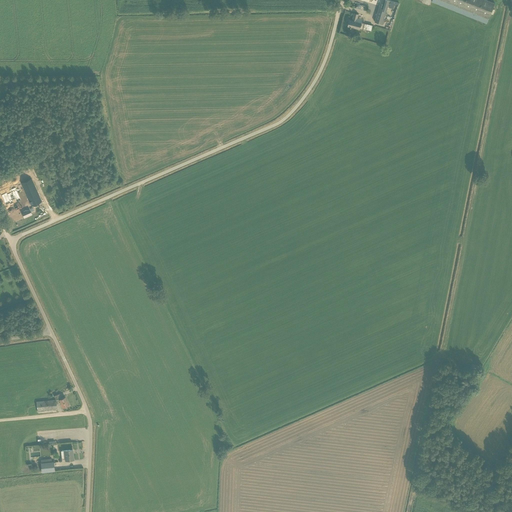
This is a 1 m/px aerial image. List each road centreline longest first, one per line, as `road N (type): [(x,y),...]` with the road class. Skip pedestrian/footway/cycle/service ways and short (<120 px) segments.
road 1 (unclassified): [(51,333),(12,247),(15,237),(284,118),(320,69),(342,0)]
road 2 (track): [(511,0),(408,511)]
road 3 (unclassified): [(86,511),(89,419),(51,333)]
